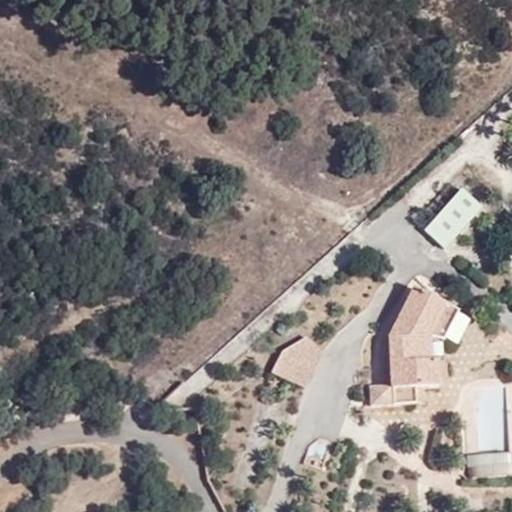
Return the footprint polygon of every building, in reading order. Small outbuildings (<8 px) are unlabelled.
[(476,178),(435,218),(460,241),(495,199),(476,178)] [(497,250),(511,239),(511,235),(504,225),(488,236),(497,250)] [(429,344),(449,317),(423,296),(382,356),(382,407),(369,407),(369,438),(405,436),(405,410),(420,409),(416,362),(429,344)] [(463,328),(449,317),(429,344),(444,354),(463,328)] [(284,352),(272,374),(304,388),(320,353),(306,340),(284,352)] [(467,480),(511,478),(511,453),(467,455),(467,480)]
